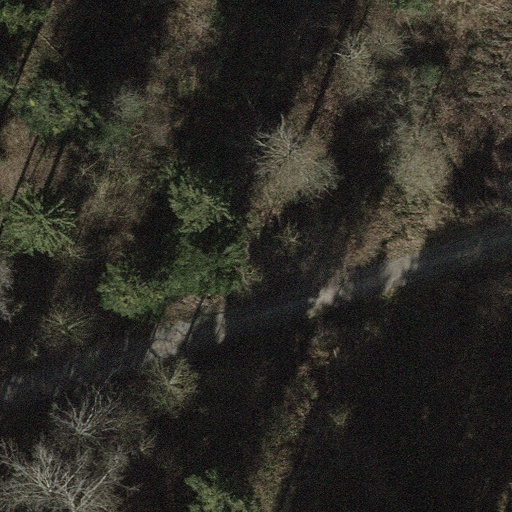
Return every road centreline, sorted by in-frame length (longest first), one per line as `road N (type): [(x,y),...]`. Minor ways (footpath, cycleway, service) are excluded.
road 1 (track): [(511,242),(0,401)]
road 2 (track): [(96,511),(86,0)]
